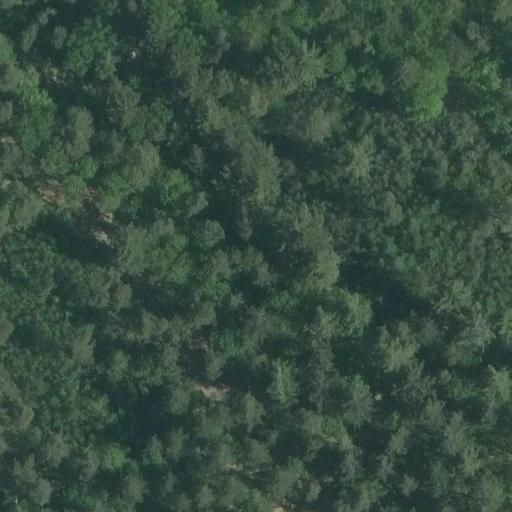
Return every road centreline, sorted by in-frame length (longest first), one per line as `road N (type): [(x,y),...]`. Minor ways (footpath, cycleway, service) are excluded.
road 1 (track): [(303,511),(27,142)]
road 2 (track): [(27,142),(149,0)]
